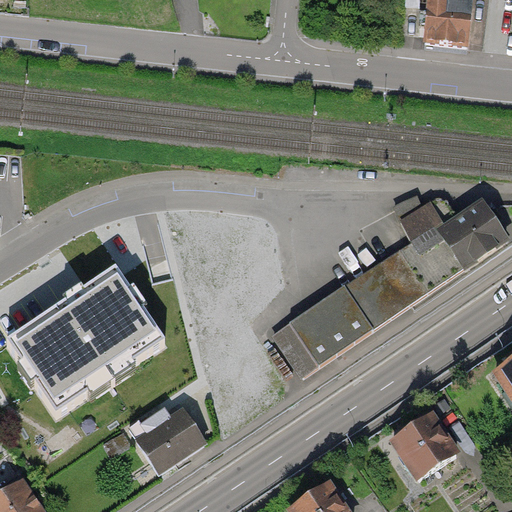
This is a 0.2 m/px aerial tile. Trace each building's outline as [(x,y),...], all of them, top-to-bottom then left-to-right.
[(447,0),(426,0),(423,49),(469,52),(472,12),(446,11),(447,0)] [(275,341),(302,383),(508,248),(480,206),(454,223),(438,199),(427,206),(420,196),(390,216),(413,250),(275,341)] [(66,308),(6,348),(21,371),(36,361),(48,380),(35,389),(57,421),(89,400),(81,388),(126,358),(134,370),(166,348),(144,315),(130,324),(117,305),(130,296),(116,275),(85,296),(94,310),(76,322),(66,308)] [(511,366),(490,382),(511,412),(511,366)] [(205,447),(183,416),(170,424),(165,416),(145,430),(141,425),(128,434),(159,479),(205,447)] [(458,463),(432,423),(386,453),(413,493),(458,463)] [(132,450),(123,436),(104,448),(113,462),(132,450)] [(37,511),(20,488),(0,502),(0,511),(37,511)] [(343,511),(331,493),(302,511),(343,511)]
